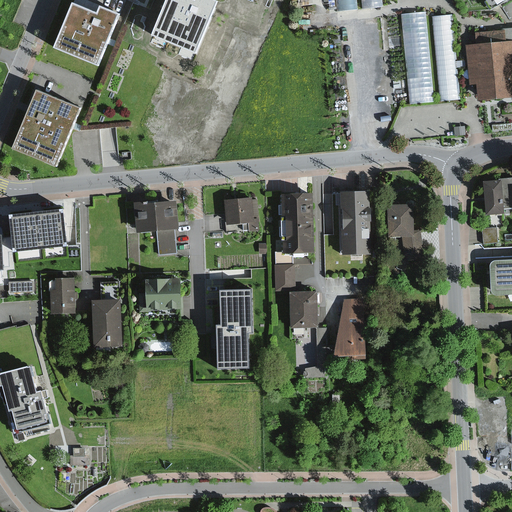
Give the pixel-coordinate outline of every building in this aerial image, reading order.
[(117,13),(83,0),(66,0),(48,46),(96,65),(117,13)] [(216,2),(212,0),(194,0),(194,1),(192,0),(165,0),(151,36),(195,54),(216,2)] [(360,9),(358,0),(338,0),(339,11),(360,9)] [(508,0),(490,0),(496,8),(508,0)] [(435,100),(426,12),(402,14),(412,103),(435,100)] [(450,15),(432,17),(440,101),(458,99),(450,15)] [(478,45),(468,46),(471,86),(479,86),(480,103),(511,100),(511,30),(477,33),(478,45)] [(81,108),(31,87),(6,149),(56,169),(81,108)] [(511,178),(500,179),(503,210),(511,208),(511,178)] [(503,210),(500,179),(486,181),(489,211),(503,210)] [(367,191),(339,192),(341,255),(369,254),(367,191)] [(309,193),(281,194),(283,250),(311,249),(309,193)] [(250,198),(224,200),(227,233),(258,230),(256,200),(250,200),(250,198)] [(147,201),(132,202),(136,233),(156,231),(159,255),(176,253),(173,229),(178,228),(175,200),(147,204),(147,201)] [(412,204),(386,205),(388,238),(402,237),(403,258),(422,257),(420,232),(414,232),(412,204)] [(77,246),(73,209),(18,215),(22,252),(77,246)] [(483,226),(484,241),(498,240),(498,226),(483,226)] [(300,253),(275,255),(277,289),(301,288),(300,253)] [(511,258),(493,259),(491,260),(490,261),(489,262),(488,264),(489,289),(490,291),(491,292),(492,293),(494,294),(511,293),(511,258)] [(271,268),(213,270),(216,333),(219,333),(220,367),(252,366),(251,323),(273,322),(271,268)] [(80,314),(79,279),(62,280),(63,291),(56,292),(57,315),(80,314)] [(176,279),(145,280),(147,310),(180,308),(179,293),(176,293),(176,279)] [(39,294),(39,280),(12,281),(13,295),(39,294)] [(318,293),(293,294),(294,328),(319,327),(318,293)] [(125,299),(98,300),(100,347),(127,346),(125,299)] [(363,299),(343,300),(332,359),(342,358),(343,362),(366,361),(363,299)] [(28,365),(0,374),(0,398),(12,435),(48,422),(28,365)] [(91,462),(90,446),(68,447),(69,463),(91,462)]
